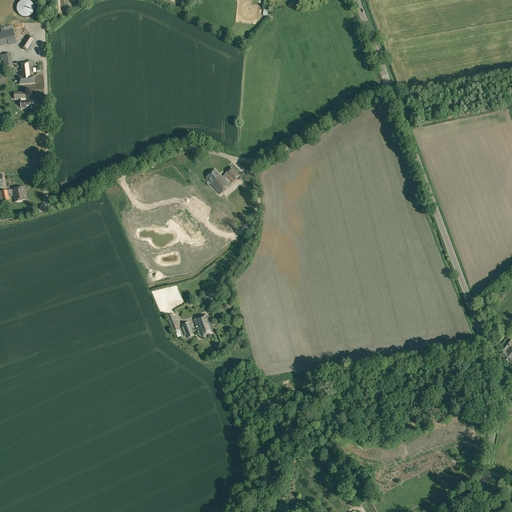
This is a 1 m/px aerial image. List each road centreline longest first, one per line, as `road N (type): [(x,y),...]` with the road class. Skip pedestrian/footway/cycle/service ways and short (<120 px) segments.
road 1 (tertiary): [(478,511),(498,382),(389,86)]
road 2 (unclassified): [(45,209),(174,148),(265,158),(389,86)]
road 3 (unclassified): [(45,209),(44,0)]
